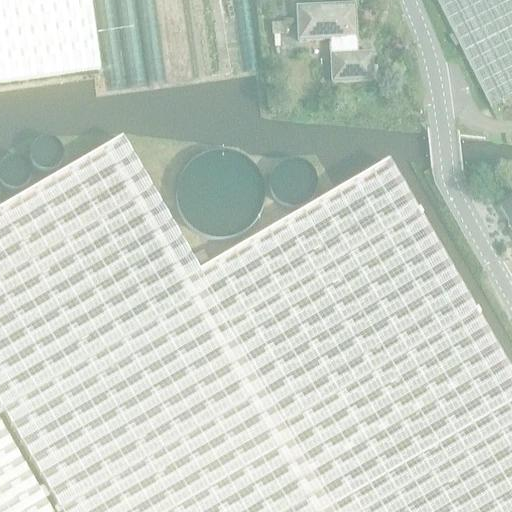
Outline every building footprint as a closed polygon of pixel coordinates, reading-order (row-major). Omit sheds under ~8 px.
[(0,0),(0,84),(100,70),(90,0),(0,0)] [(511,0),(437,0),(491,107),(511,96),(511,0)] [(350,6),(296,8),(298,42),(329,41),(331,84),(372,82),(371,54),(357,55),(356,54),(355,31),(354,5),(350,6)] [(62,156),(61,152),(60,149),(59,147),(57,145),(55,143),(52,141),(49,140),(46,139),(43,140),(40,141),(37,142),(35,143),(32,146),(31,149),(30,152),(29,155),(29,158),(30,161),(31,164),(33,167),(36,169),(39,171),(43,172),(45,172),(48,172),(51,171),(54,169),(56,168),(58,166),(60,163),(61,159),(62,156)] [(121,140),(0,210),(0,410),(59,511),(511,511),(511,378),(387,163),(279,227),(198,273),(121,140)] [(29,174),(29,171),(28,168),(27,166),(25,163),(23,161),(20,159),(17,158),(13,158),(10,158),(7,159),(4,160),(2,162),(0,164),(0,183),(1,185),(3,187),(6,189),(10,190),(12,190),(15,190),(19,189),(22,188),(24,186),(26,184),(28,181),(29,177),(29,174)] [(313,186),(313,185),(312,179),(308,172),(302,167),(299,166),(294,165),(288,166),(285,167),(280,170),(278,173),(276,177),(274,181),(274,185),(275,192),(279,199),(285,204),(292,205),(297,205),(300,204),(307,200),(311,195),(313,190),(313,186)] [(241,199),(241,198),(240,190),(237,185),(235,182),(229,178),(223,175),(220,175),(216,175),(210,176),(207,178),(203,181),(199,184),(197,188),(195,192),(195,197),(196,206),(198,210),(201,214),(205,218),(208,219),(213,221),(217,221),(225,220),(230,218),(234,215),(237,212),(239,208),(240,204),(241,199)] [(50,511),(0,425),(0,511),(50,511)]
